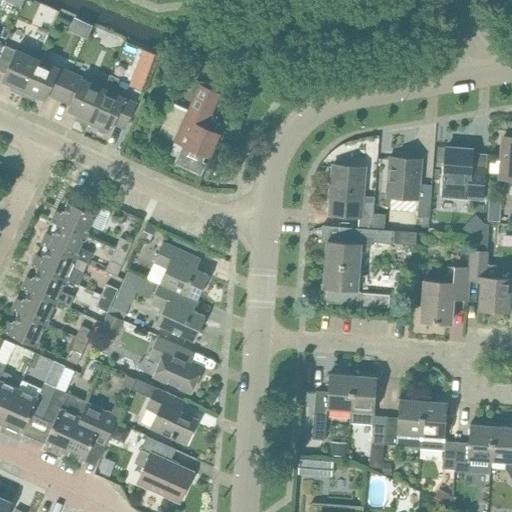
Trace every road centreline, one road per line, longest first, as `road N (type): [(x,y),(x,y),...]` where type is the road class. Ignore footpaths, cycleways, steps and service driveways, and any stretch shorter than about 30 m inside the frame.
road 1 (unclassified): [(244,511),(267,221)]
road 2 (unclassified): [(267,221),(290,136),(325,102),(473,76)]
road 3 (residential): [(267,221),(228,219),(0,124)]
road 4 (unknown): [(60,149),(0,286)]
road 5 (residential): [(317,340),(460,350)]
road 6 (residential): [(120,511),(112,498),(0,448)]
